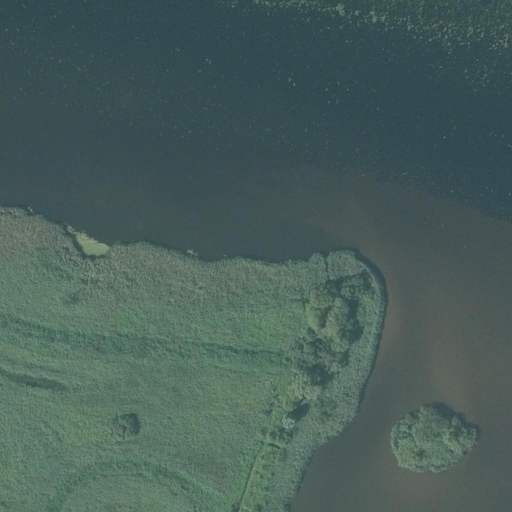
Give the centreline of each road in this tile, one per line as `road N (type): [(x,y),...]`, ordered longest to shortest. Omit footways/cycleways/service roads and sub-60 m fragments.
road 1 (track): [(265,441),(289,373),(278,359),(74,345),(0,328)]
road 2 (track): [(222,511),(162,477),(111,468),(73,483),(48,511)]
